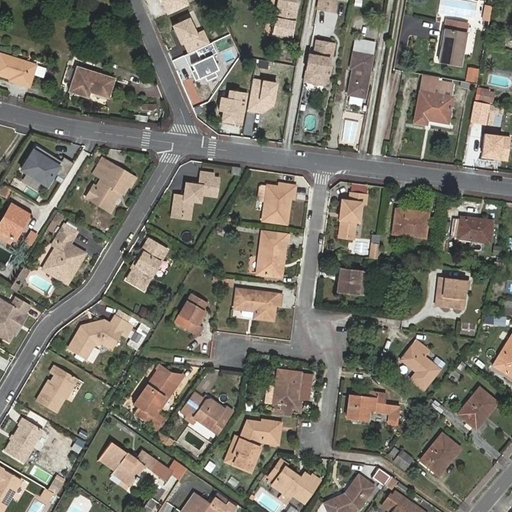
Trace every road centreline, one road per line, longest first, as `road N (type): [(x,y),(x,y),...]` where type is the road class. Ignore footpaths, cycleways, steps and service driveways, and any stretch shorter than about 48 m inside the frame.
road 1 (residential): [(312,437),(328,438),(340,352),(308,349),(332,163)]
road 2 (residential): [(0,401),(44,331),(98,298),(180,143)]
road 3 (residential): [(180,143),(0,108)]
road 4 (residential): [(511,186),(332,163)]
road 5 (residential): [(180,143),(185,129),(134,0)]
road 6 (residential): [(332,163),(180,143)]
